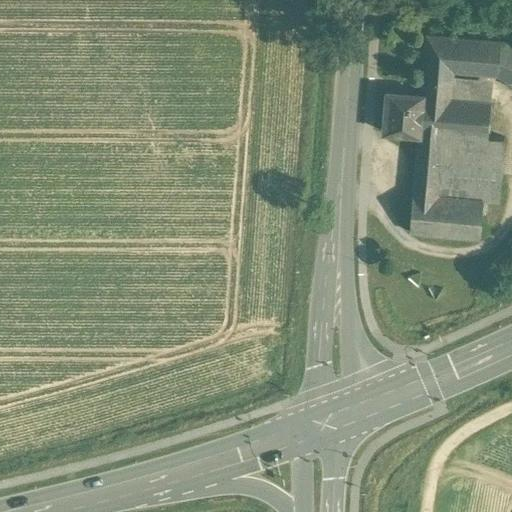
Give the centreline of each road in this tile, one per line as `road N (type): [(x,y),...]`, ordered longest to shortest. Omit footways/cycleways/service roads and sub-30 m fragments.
road 1 (tertiary): [(354,0),(336,237)]
road 2 (tertiary): [(336,237),(309,429)]
road 3 (tertiary): [(352,413),(357,376),(336,237)]
road 4 (secondary): [(352,413),(511,345)]
road 5 (secondary): [(185,471),(27,511)]
road 6 (track): [(511,407),(451,442),(437,461),(425,511)]
road 7 (secondary): [(309,429),(185,471)]
road 8 (secondary): [(185,471),(247,482),(295,511)]
